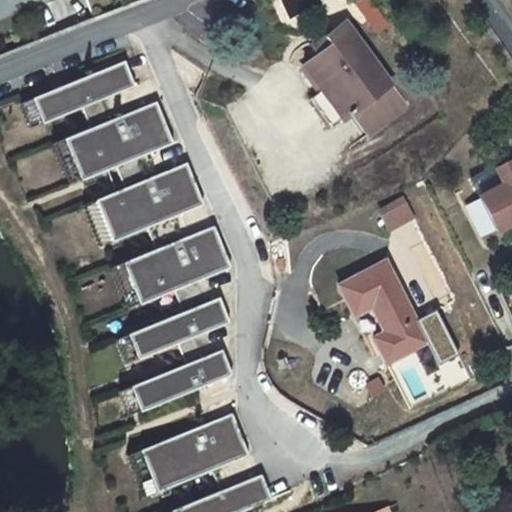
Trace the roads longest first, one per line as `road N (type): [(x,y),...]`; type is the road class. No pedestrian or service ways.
road 1 (residential): [(142,13),(250,264),(244,371),(255,406),(320,456),(366,458),(511,385)]
road 2 (residential): [(0,67),(142,13)]
